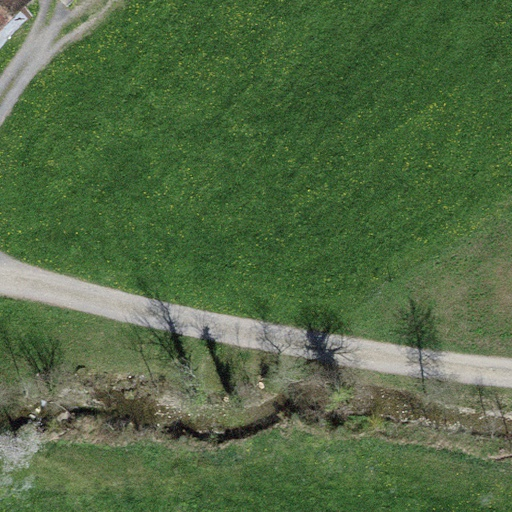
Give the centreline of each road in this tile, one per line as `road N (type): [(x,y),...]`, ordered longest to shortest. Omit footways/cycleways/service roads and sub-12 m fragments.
road 1 (track): [(0,280),(511,376)]
road 2 (track): [(0,97),(36,53),(105,0)]
